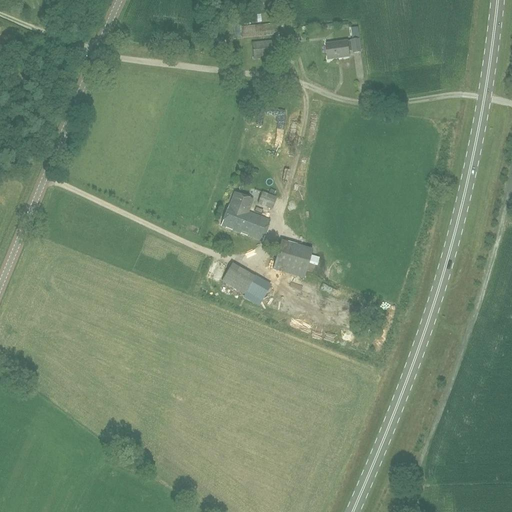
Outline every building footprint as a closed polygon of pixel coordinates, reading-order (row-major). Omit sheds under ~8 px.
[(278,34),(277,23),(241,26),(241,25),(233,25),(234,38),(278,34)] [(326,44),(328,60),(350,57),(349,50),(353,49),(354,53),(361,52),(359,39),(352,41),(352,42),(348,42),(348,41),(326,44)] [(280,57),(278,40),(251,43),(253,60),(280,57)] [(257,204),(272,210),(277,198),(262,192),(257,204)] [(221,226),(262,241),(270,221),(248,213),(253,200),(234,193),(229,206),(221,226)] [(281,241),(273,269),(272,273),(279,275),(280,272),(304,279),(312,250),(281,241)] [(247,291),(263,300),(270,286),(232,264),(222,282),(245,295),(247,291)]
